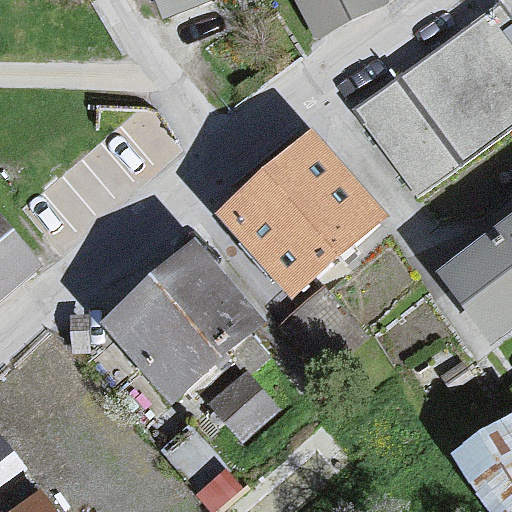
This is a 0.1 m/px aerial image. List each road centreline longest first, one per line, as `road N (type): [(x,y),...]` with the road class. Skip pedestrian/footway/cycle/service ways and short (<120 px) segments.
road 1 (residential): [(0,353),(225,159)]
road 2 (residential): [(225,159),(438,0)]
road 3 (residential): [(225,159),(116,0)]
